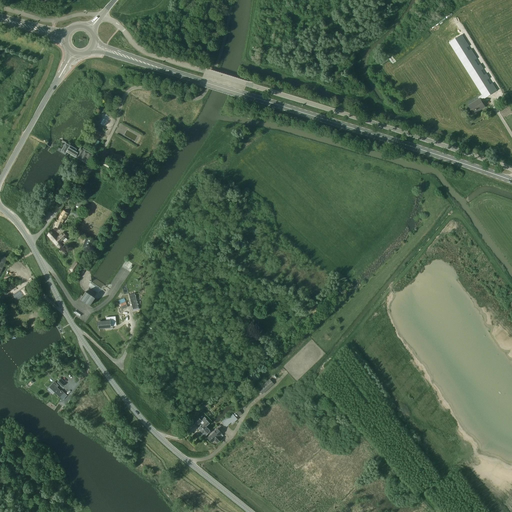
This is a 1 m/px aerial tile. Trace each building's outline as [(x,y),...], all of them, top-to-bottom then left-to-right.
[(462,35),(449,43),(482,95),(454,51),(467,43),(462,35)] [(468,106),(473,114),(478,112),(477,110),(484,106),(480,100),(484,98),(484,99),(497,91),(467,43),(454,51),(482,95),(478,97),(480,99),(468,106)] [(107,128),(112,118),(106,115),(100,124),(107,128)] [(177,139),(171,135),(168,139),(174,143),(177,139)] [(77,153),(75,152),(76,150),(69,145),(69,146),(66,144),(61,151),(65,154),(66,151),(67,152),(71,154),(70,155),(75,157),(87,164),(93,155),(80,148),(77,153)] [(115,162),(110,158),(107,163),(112,166),(115,162)] [(70,214),(79,219),(81,215),(72,210),(70,214)] [(57,223),(61,225),(64,220),(65,220),(68,214),(64,211),(60,216),(57,223)] [(57,238),(50,231),(47,235),(57,246),(59,248),(62,246),(60,244),(61,243),(61,242),(66,237),(62,233),(57,238)] [(9,259),(3,257),(0,264),(0,272),(2,274),(9,259)] [(73,272),(80,263),(76,260),(70,270),(73,272)] [(80,300),(89,306),(94,298),(85,292),(80,300)] [(138,309),(135,293),(129,294),(132,310),(138,309)] [(269,379),(258,389),(262,394),(274,384),(269,379)] [(232,424),(237,419),(231,413),(222,421),(223,423),(222,423),(226,427),(231,423),(232,424)] [(200,423),(202,425),(198,428),(205,436),(210,431),(205,427),(209,423),(206,421),(207,420),(204,418),(202,420),(202,421),(197,417),(192,422),(197,427),(200,423)] [(217,429),(208,438),(212,443),(215,440),(217,443),(221,439),(219,436),(222,433),(217,429)]
